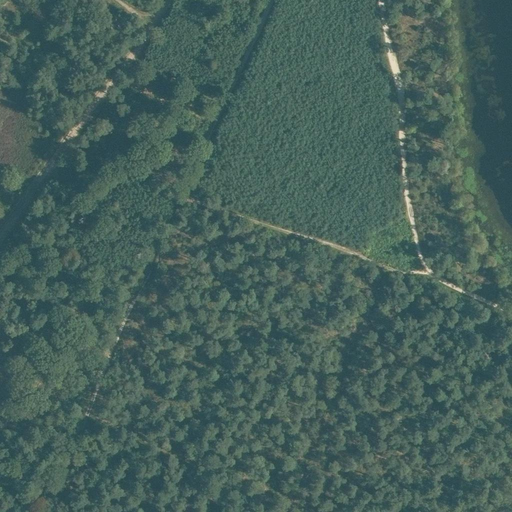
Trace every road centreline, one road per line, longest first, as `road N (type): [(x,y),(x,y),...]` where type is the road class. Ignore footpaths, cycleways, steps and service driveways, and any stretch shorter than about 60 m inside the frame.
road 1 (unknown): [(0,238),(168,0)]
road 2 (track): [(418,268),(379,0)]
